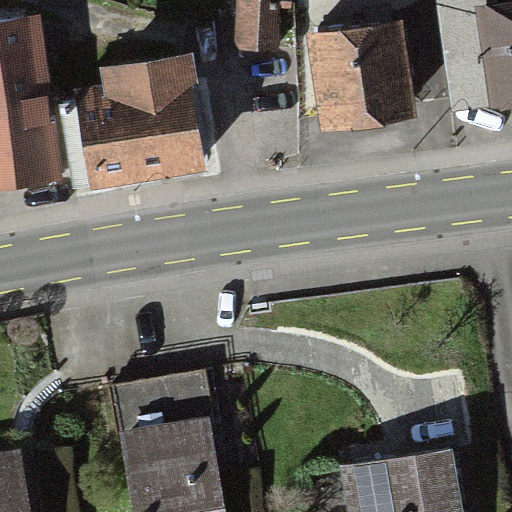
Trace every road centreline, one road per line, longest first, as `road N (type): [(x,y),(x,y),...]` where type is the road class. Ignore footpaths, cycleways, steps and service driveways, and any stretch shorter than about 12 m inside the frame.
road 1 (primary): [(0,274),(177,242),(511,200)]
road 2 (unknown): [(286,177),(271,93),(246,50),(227,31),(157,0)]
